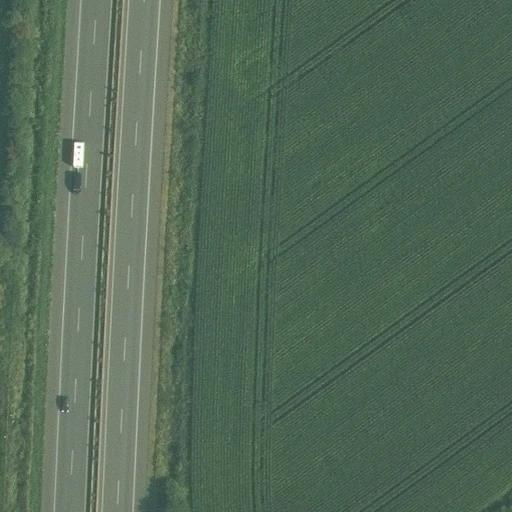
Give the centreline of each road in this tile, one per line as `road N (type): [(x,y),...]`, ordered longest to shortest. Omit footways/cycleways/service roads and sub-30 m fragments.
road 1 (motorway): [(118,511),(143,0)]
road 2 (motorway): [(96,0),(72,511)]
